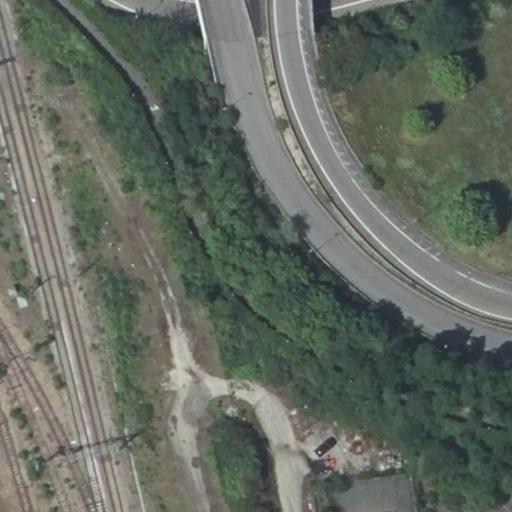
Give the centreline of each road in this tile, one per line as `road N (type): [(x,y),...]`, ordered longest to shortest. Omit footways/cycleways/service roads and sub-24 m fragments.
road 1 (primary): [(223,0),(262,139),(334,245),(414,309),(511,347)]
road 2 (primary): [(511,305),(420,261),(338,174),(300,90),(288,0)]
